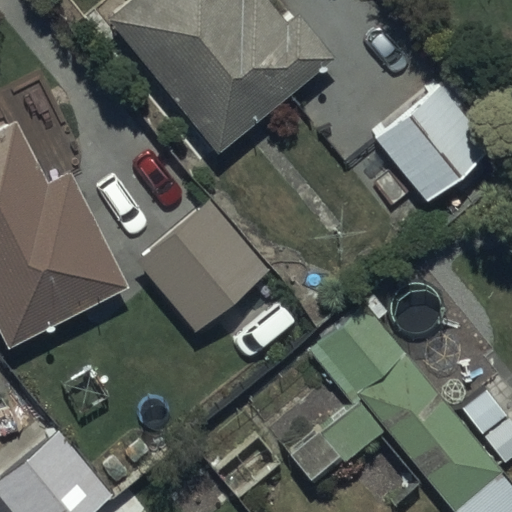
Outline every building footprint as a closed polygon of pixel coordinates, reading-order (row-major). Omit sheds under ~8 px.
[(110,0),(101,7),(213,141),(327,44),(291,2),(280,11),(270,0),(110,0)] [(430,75),(365,129),(416,190),(481,136),(430,75)] [(9,108),(0,112),(0,334),(1,337),(122,276),(63,161),(41,172),(9,108)] [(263,260),(204,190),(130,252),(189,322),(263,260)] [(284,443),(307,475),(380,420),(454,511),(511,511),(511,483),(363,300),(308,344),(350,397),(284,443)] [(74,511),(107,485),(52,419),(0,462),(0,496),(13,511),(74,511)]
